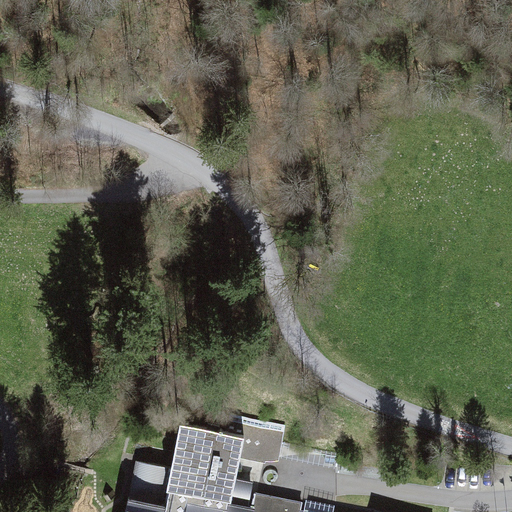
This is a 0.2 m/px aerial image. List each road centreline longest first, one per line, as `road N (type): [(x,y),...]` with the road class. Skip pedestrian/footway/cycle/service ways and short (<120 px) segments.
road 1 (residential): [(511,445),(354,387),(307,351),(276,297),(265,246),(243,201),(187,160)]
road 2 (residential): [(187,160),(0,85)]
road 3 (residential): [(0,196),(122,193),(151,186),(187,160)]
